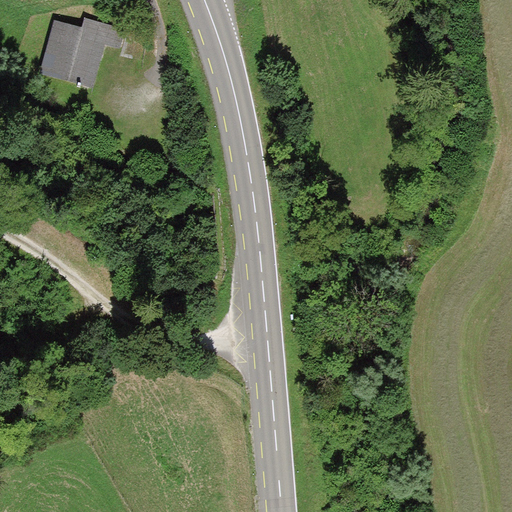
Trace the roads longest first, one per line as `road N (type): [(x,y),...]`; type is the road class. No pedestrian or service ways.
road 1 (secondary): [(206,0),(234,81),(250,166),(280,511)]
road 2 (track): [(0,235),(122,319),(177,340),(235,333)]
road 3 (track): [(152,0),(157,50),(148,156)]
